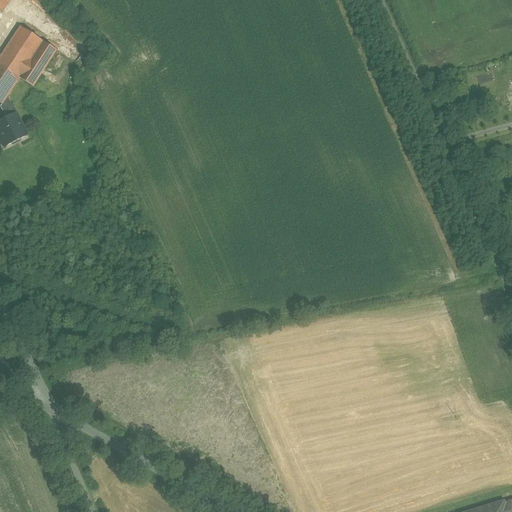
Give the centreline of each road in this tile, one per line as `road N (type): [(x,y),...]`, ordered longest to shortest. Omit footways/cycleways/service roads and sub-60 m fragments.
road 1 (unclassified): [(381,0),(511,283)]
road 2 (unclassified): [(231,511),(28,397)]
road 3 (residential): [(77,511),(28,397)]
